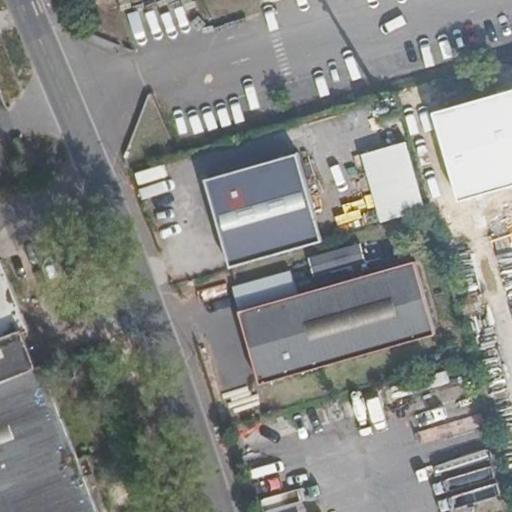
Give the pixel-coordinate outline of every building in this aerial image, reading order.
[(361,150),(380,220),(427,208),(408,137),(361,150)] [(204,180),(230,269),(323,241),(297,153),(204,180)] [(345,245),(311,256),(317,273),(351,262),(345,245)] [(0,511),(99,511),(44,366),(39,369),(24,329),(28,328),(0,253),(0,511)] [(435,332),(415,259),(239,311),(260,384),(435,332)]
